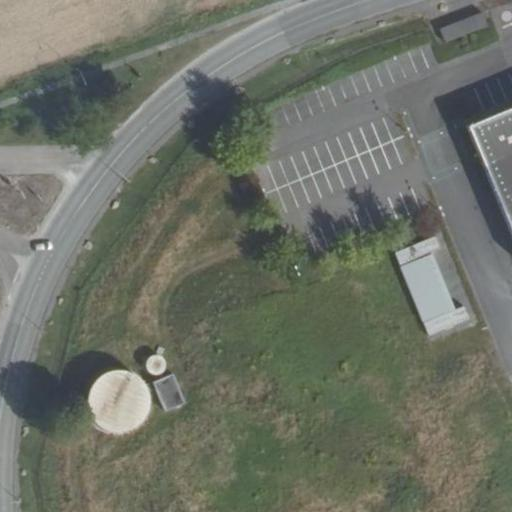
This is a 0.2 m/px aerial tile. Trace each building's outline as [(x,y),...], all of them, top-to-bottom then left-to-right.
[(446,39),(487,25),(483,14),(442,28),(446,39)] [(511,240),(511,109),(467,127),(511,240)] [(430,237),(394,250),(425,337),(471,320),(465,304),(456,308),(430,237)] [(447,248),(436,251),(452,308),(464,304),(447,248)] [(155,353),(150,354),(147,356),(144,359),(144,362),(144,367),(147,371),(149,373),(152,373),(157,373),(160,371),(163,368),(164,366),(163,361),(162,357),(157,354),(155,353)] [(115,367),(104,368),(98,371),(93,374),(89,379),(85,385),(83,391),(83,397),(85,408),(90,417),(96,423),(102,426),(110,428),(121,427),(131,423),(137,417),(141,412),(144,402),(144,395),(143,387),(139,379),(136,376),(133,373),(125,369),(115,367)] [(170,375),(153,382),(165,411),(182,404),(170,375)]
